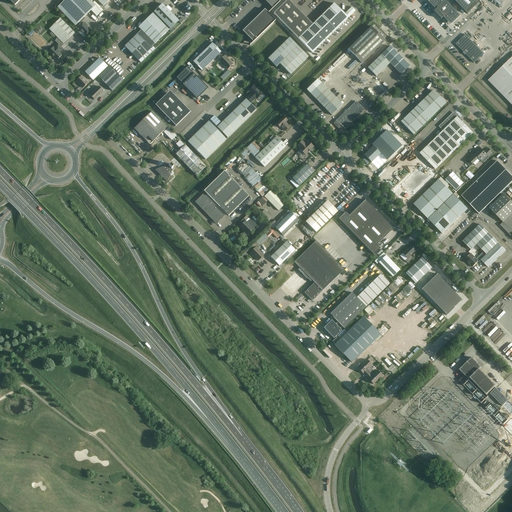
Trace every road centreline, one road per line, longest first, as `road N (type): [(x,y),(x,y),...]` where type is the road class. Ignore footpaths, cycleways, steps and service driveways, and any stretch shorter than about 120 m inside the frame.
road 1 (residential): [(371,405),(110,138)]
road 2 (trunk): [(239,438),(0,170)]
road 3 (trunk): [(0,184),(230,442)]
road 4 (trunk): [(239,438),(126,238),(73,174)]
road 5 (trunk): [(0,259),(138,354),(230,442)]
road 6 (residential): [(483,299),(341,151)]
road 7 (residential): [(98,125),(209,17)]
road 8 (residential): [(483,299),(371,405)]
road 9 (residential): [(341,151),(431,66)]
road 10 (residential): [(341,151),(254,63)]
road 11 (residential): [(146,0),(56,83)]
